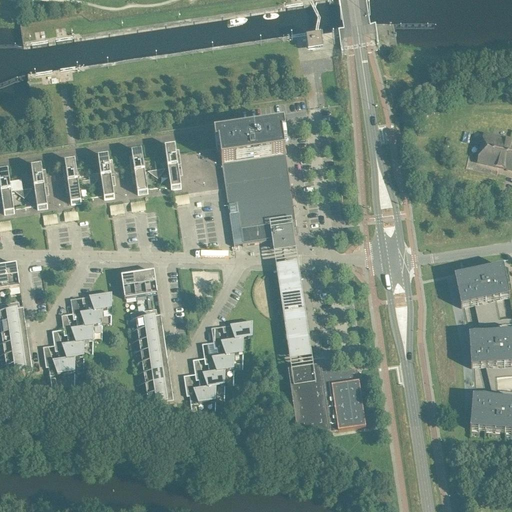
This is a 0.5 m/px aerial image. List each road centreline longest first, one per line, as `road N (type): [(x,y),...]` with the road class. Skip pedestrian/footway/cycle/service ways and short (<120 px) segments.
road 1 (tertiary): [(374,147),(352,0)]
road 2 (tertiary): [(426,506),(407,369)]
road 3 (residential): [(245,258),(177,372)]
